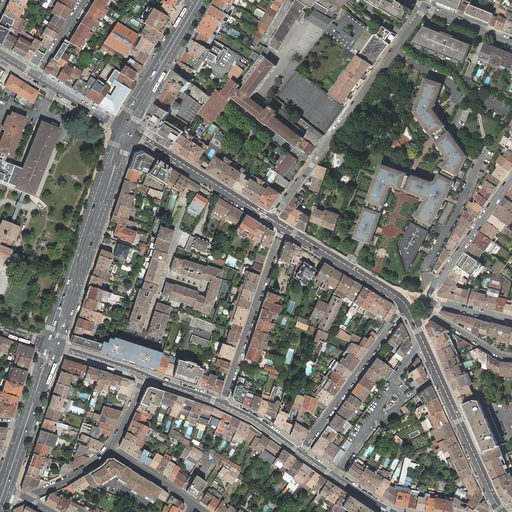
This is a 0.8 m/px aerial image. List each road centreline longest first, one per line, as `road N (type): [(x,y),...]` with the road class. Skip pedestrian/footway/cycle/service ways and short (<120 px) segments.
road 1 (residential): [(272,219),(425,6)]
road 2 (tertiary): [(502,511),(414,322)]
road 3 (residential): [(221,404),(283,226)]
road 4 (residential): [(407,307),(299,453)]
road 5 (tertiary): [(272,219),(130,133)]
road 6 (tertiary): [(81,278),(119,127)]
road 7 (primary): [(81,278),(130,133)]
road 8 (primary): [(130,133),(203,0)]
road 9 (residential): [(431,302),(430,292),(511,177)]
road 10 (primary): [(8,490),(58,348)]
road 11 (tertiary): [(407,307),(283,226)]
road 12 (primary): [(194,0),(119,127)]
road 13 (primary): [(119,127),(74,256)]
